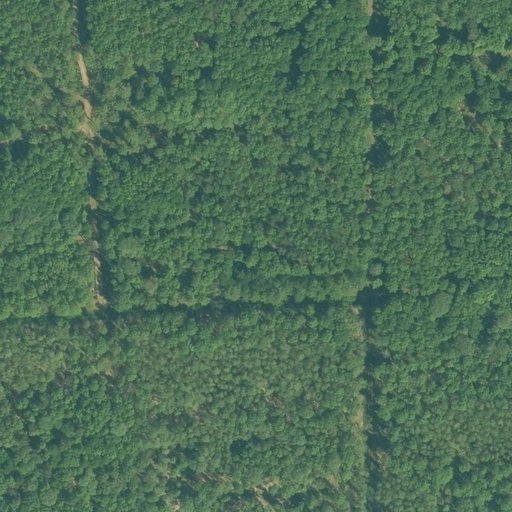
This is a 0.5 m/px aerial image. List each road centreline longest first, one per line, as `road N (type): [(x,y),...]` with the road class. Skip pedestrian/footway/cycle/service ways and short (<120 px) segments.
road 1 (track): [(372,290),(0,311)]
road 2 (track): [(98,305),(73,0)]
road 3 (track): [(372,290),(373,0)]
road 4 (track): [(372,511),(372,290)]
road 5 (track): [(511,270),(372,290)]
